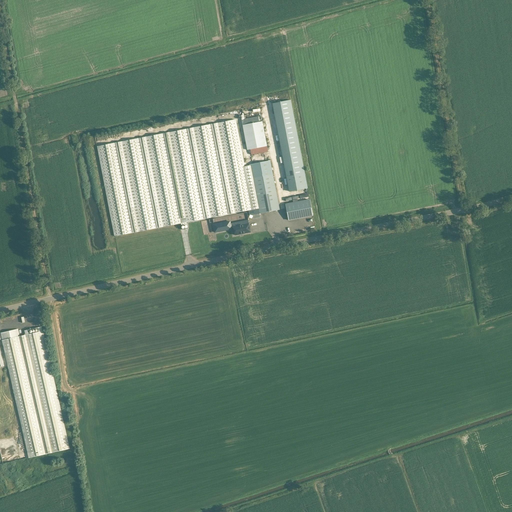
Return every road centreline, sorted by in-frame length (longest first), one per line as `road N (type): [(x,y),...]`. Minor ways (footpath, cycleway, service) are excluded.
road 1 (unclassified): [(0,312),(511,200)]
road 2 (track): [(426,0),(482,327)]
road 3 (track): [(0,8),(50,301)]
